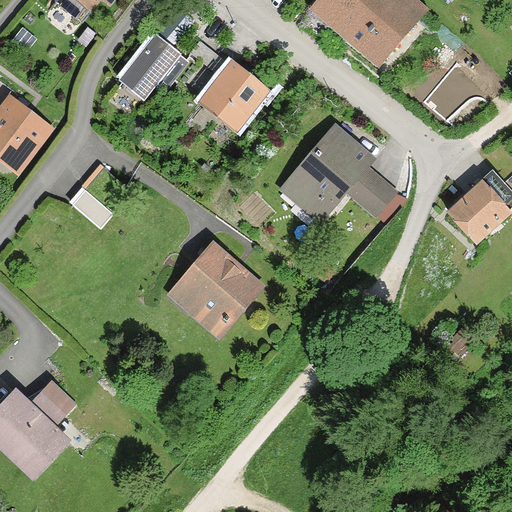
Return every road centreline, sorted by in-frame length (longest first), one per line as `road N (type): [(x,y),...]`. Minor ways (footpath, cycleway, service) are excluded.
road 1 (track): [(200,511),(388,300),(440,161),(511,119)]
road 2 (residential): [(150,0),(102,61),(77,143),(0,240)]
road 3 (residential): [(233,0),(440,161)]
